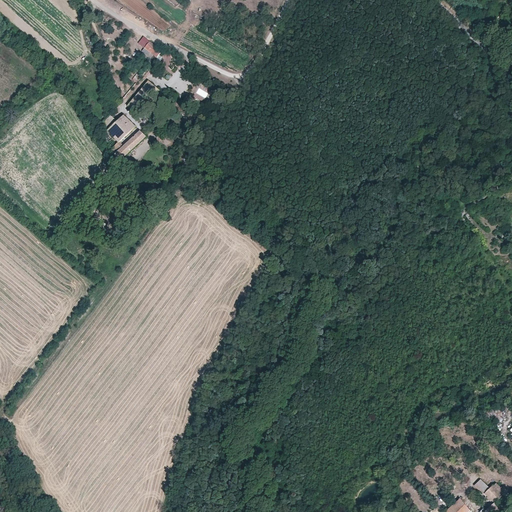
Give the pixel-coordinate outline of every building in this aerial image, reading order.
[(145,48),(157,57),(162,51),(150,42),(145,48)] [(158,90),(149,81),(129,106),(139,114),(158,90)] [(109,117),(101,124),(119,143),(120,141),(136,127),(124,115),(117,121),(113,117),(118,113),(114,110),(113,111),(114,112),(109,117)] [(114,155),(119,163),(146,137),(140,131),(124,146),(114,155)] [(111,150),(114,155),(124,146),(120,141),(119,143),(111,150)] [(475,486),(494,504),(507,491),(502,487),(501,487),(497,483),(495,485),(494,485),(491,488),(481,479),(475,486)] [(467,511),(471,509),(461,498),(446,511),(467,511)]
